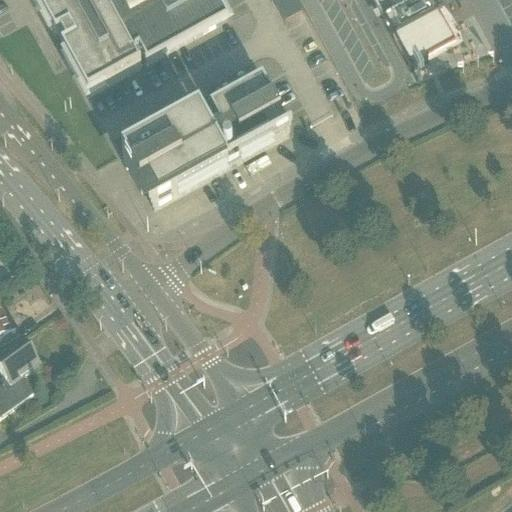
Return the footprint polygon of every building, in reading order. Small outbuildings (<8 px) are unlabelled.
[(32,0),(51,33),(56,42),(59,40),(60,40),(66,51),(65,51),(62,53),(67,62),(87,100),(142,72),(141,70),(139,71),(132,57),(139,53),(147,67),(145,68),(146,69),(216,31),(229,24),(226,19),(215,0),(32,0)] [(370,0),(379,15),(377,15),(380,21),(381,20),(383,22),(382,22),(392,41),(393,41),(402,58),(402,57),(409,69),(408,69),(410,74),(429,65),(428,63),(456,47),(455,44),(454,44),(447,30),(445,28),(442,26),(440,25),(436,25),(436,17),(443,14),(434,0),(370,0)] [(153,148),(123,164),(127,171),(133,183),(141,197),(150,192),(160,211),(181,200),(208,185),(235,170),(262,155),(284,143),(274,124),(281,120),(274,106),(267,94),(263,87),(233,103),(211,116),(214,122),(204,128),(200,122),(179,133),(153,148)] [(0,314),(0,345),(2,344),(4,345),(9,342),(10,339),(14,337),(0,314)] [(24,351),(3,366),(0,367),(0,379),(3,384),(0,386),(0,423),(33,400),(22,384),(38,372),(24,351)]
